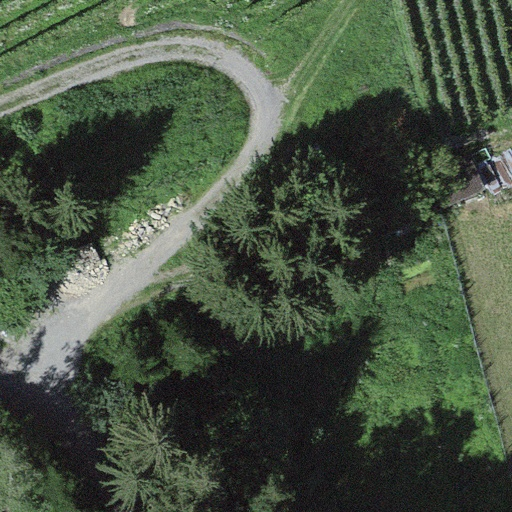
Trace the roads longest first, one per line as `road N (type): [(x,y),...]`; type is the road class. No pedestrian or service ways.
road 1 (track): [(2,393),(101,320),(244,151),(257,88)]
road 2 (track): [(257,88),(233,59),(189,50),(132,57),(0,107)]
road 3 (track): [(105,511),(83,469),(2,393)]
road 4 (track): [(376,0),(367,15),(257,88)]
